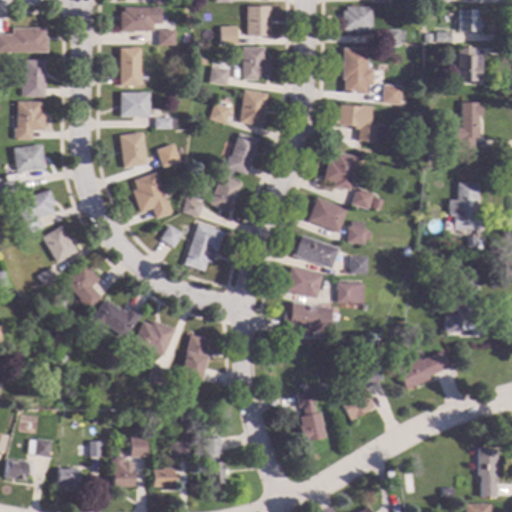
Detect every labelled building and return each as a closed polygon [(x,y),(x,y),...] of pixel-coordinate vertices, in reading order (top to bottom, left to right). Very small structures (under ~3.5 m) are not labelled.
[(266,36),(243,36),(242,6),(266,6),(266,36)] [(146,31),(116,31),(116,12),(120,12),(120,8),(146,7),(146,31)] [(368,31),(338,30),(339,11),(342,11),(342,7),(369,7),(368,31)] [(473,18),(476,18),(476,31),(456,31),(456,10),(473,10),(473,18)] [(41,37),(44,37),(44,53),(0,53),(0,34),(9,34),(9,28),(41,28),(41,37)] [(171,45),(154,46),(154,30),(170,30),(171,45)] [(396,31),(400,31),(400,43),(396,43),(396,46),(378,45),(378,30),(396,30),(396,31)] [(236,43),(220,43),(220,32),(236,32),(236,43)] [(447,33),(447,44),(432,43),(433,32),(447,33)] [(428,33),(428,43),(420,42),(420,33),(428,33)] [(259,57),(264,57),(264,76),(253,76),(253,80),(238,80),(237,48),(259,47),(259,57)] [(136,73),(137,73),(137,84),(136,84),(136,86),(115,86),(115,48),(136,48),(136,73)] [(363,69),(369,69),(369,85),(365,85),(365,94),(340,93),(340,79),(338,79),(339,48),(364,48),(363,69)] [(470,55),(478,55),(477,76),(473,76),(473,82),(454,81),(455,48),(471,48),(470,55)] [(203,58),(202,66),(194,65),(195,56),(203,58)] [(41,97),(20,97),(20,95),(18,95),(18,85),(21,85),(21,60),(42,60),(41,97)] [(226,64),(222,86),(204,83),(207,66),(213,67),(214,62),(226,64)] [(397,87),(396,105),(378,103),(379,85),(397,87)] [(263,94),(258,126),(235,123),(240,90),(263,94)] [(145,117),(116,117),(116,93),(145,93),(145,117)] [(37,111),(41,111),(41,131),(29,130),(29,140),(13,140),(13,138),(11,138),(11,127),(13,128),(13,102),(37,102),(37,111)] [(226,108),(221,125),(204,119),(210,102),(226,108)] [(478,116),(475,116),(474,138),(470,138),(470,149),(453,149),(453,140),(444,140),(444,128),(457,128),(457,102),(478,102),(478,116)] [(367,106),(366,122),(375,123),(374,126),(380,127),(379,145),(372,144),(372,142),(353,141),(354,129),(350,129),(351,126),(334,125),(334,123),(332,123),(332,116),(334,116),(335,104),(356,106),(356,105),(367,106)] [(167,119),(172,118),(172,129),(150,129),(150,118),(167,118),(167,119)] [(142,165),(119,168),(115,136),(138,132),(142,165)] [(254,139),(242,175),(223,168),(223,166),(222,166),(225,156),(226,156),(234,133),(254,139)] [(41,169),(12,172),(9,148),(38,145),(41,169)] [(354,158),(346,190),(330,186),(331,183),(320,180),(325,160),(329,161),(331,152),(354,158)] [(166,164),(150,170),(146,159),(162,153),(166,164)] [(435,164),(425,164),(425,154),(435,154),(435,164)] [(161,201),(163,200),(167,212),(165,212),(166,214),(151,219),(148,208),(136,213),(128,191),(132,189),(129,180),(151,172),(161,201)] [(237,183),(225,212),(205,204),(217,175),(237,183)] [(16,191),(0,194),(0,182),(13,180),(16,191)] [(474,197),(472,197),(472,214),(475,214),(474,230),(450,229),(450,216),(445,216),(445,200),(454,200),(454,183),(474,183),(474,197)] [(369,194),(364,210),(347,204),(352,189),(369,194)] [(51,205),(48,206),(50,213),(36,218),(39,228),(21,234),(17,222),(19,221),(12,202),(46,190),(51,205)] [(343,209),(334,233),(304,221),(313,197),(343,209)] [(199,203),(194,218),(178,213),(183,198),(199,203)] [(379,201),(376,210),(368,207),(372,198),(379,201)] [(360,223),(360,228),(363,229),(362,232),(367,232),(366,240),(361,240),(361,245),(342,243),(344,227),(346,227),(347,222),(360,223)] [(219,232),(212,252),(211,252),(207,263),(203,262),(199,271),(179,265),(193,223),(219,232)] [(178,234),(169,248),(156,239),(165,225),(178,234)] [(64,238),(65,238),(73,252),(53,263),(38,237),(57,226),(64,238)] [(335,249),(327,269),(290,256),(298,236),(335,249)] [(363,257),(363,274),(347,274),(346,273),(346,257),(363,257)] [(96,279),(88,287),(97,297),(85,308),(84,307),(83,308),(75,299),(76,298),(59,281),(79,262),(96,279)] [(54,277),(39,286),(33,276),(48,267),(54,277)] [(318,275),(312,299),(281,291),(287,267),(318,275)] [(475,268),(474,281),(472,281),(472,296),(474,296),(474,308),(465,308),(465,318),(458,317),(458,332),(441,332),(441,315),(453,315),(454,310),(448,310),(448,307),(447,307),(447,281),(443,281),(443,267),(475,268)] [(359,303),(332,303),(333,283),(359,284),(359,303)] [(441,336),(483,336),(483,318),(475,318),(475,313),(469,313),(469,298),(448,299),(448,314),(440,314),(441,336)] [(118,311),(119,309),(122,311),(126,306),(138,314),(120,339),(100,324),(94,331),(84,324),(102,299),(118,311)] [(328,308),(323,335),(308,333),(307,338),(297,336),(297,339),(277,336),(281,312),(286,313),(288,302),(328,308)] [(170,330),(159,357),(129,343),(139,321),(147,325),(149,321),(170,330)] [(205,340),(202,353),(206,353),(204,360),(202,359),(197,380),(177,376),(186,335),(205,340)] [(56,344),(49,350),(42,343),(49,337),(56,344)] [(446,367),(425,376),(426,379),(403,390),(393,369),(416,358),(417,361),(439,351),(446,367)] [(64,357),(58,363),(53,358),(59,352),(64,357)] [(378,380),(360,390),(370,407),(347,421),(335,400),(347,393),(343,386),(357,377),(350,365),(364,357),(378,380)] [(164,371),(158,386),(144,380),(151,365),(164,371)] [(310,405),(309,405),(311,413),(315,412),(321,438),(299,443),(295,426),(298,425),(296,417),(300,416),(298,407),(294,408),(291,395),(307,391),(310,405)] [(142,458),(126,458),(126,437),(142,438),(142,458)] [(221,454),(218,455),(219,463),(222,462),(224,482),(208,484),(202,440),(219,438),(221,454)] [(47,441),(45,457),(30,456),(30,455),(23,454),(25,440),(47,441)] [(97,457),(85,457),(85,441),(97,441),(97,457)] [(185,458),(171,458),(171,442),(185,442),(185,458)] [(492,497),(476,497),(476,476),(473,476),(474,448),(493,449),(492,497)] [(121,458),(123,463),(128,463),(128,469),(130,470),(130,487),(108,487),(109,461),(114,457),(121,458)] [(22,461),(22,463),(24,463),(24,464),(30,465),(29,474),(23,474),(22,481),(1,478),(3,460),(13,461),(14,460),(22,461)] [(73,468),(73,470),(75,470),(74,488),(52,486),(54,468),(64,469),(65,467),(73,468)] [(168,469),(170,469),(170,487),(149,487),(148,469),(159,469),(159,467),(168,467),(168,469)]
